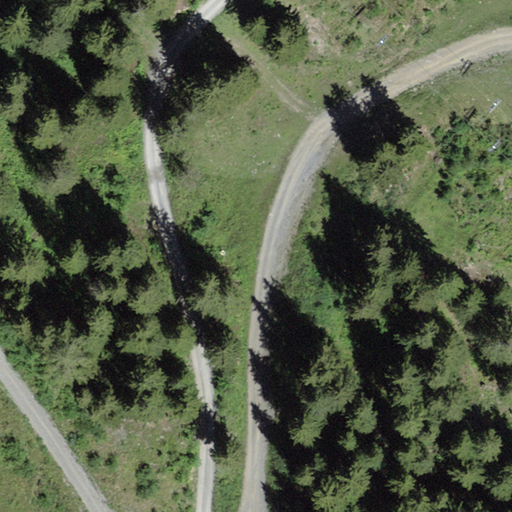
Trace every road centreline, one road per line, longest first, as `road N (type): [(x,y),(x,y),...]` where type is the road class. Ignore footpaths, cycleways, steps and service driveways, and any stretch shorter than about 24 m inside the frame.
road 1 (track): [(254,511),(276,406),(259,241),(319,146),(438,67),(511,63)]
road 2 (track): [(209,511),(196,300),(137,108),(154,60),(225,0)]
road 3 (track): [(0,357),(105,511)]
